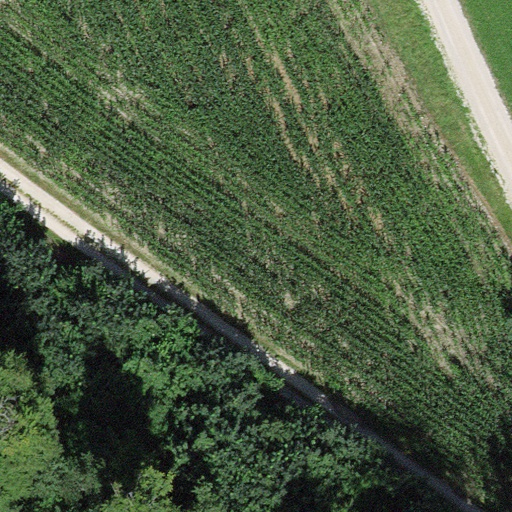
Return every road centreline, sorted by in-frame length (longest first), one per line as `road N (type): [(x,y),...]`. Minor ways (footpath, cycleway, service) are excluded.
road 1 (track): [(0,144),(511,497)]
road 2 (residential): [(511,138),(448,0)]
